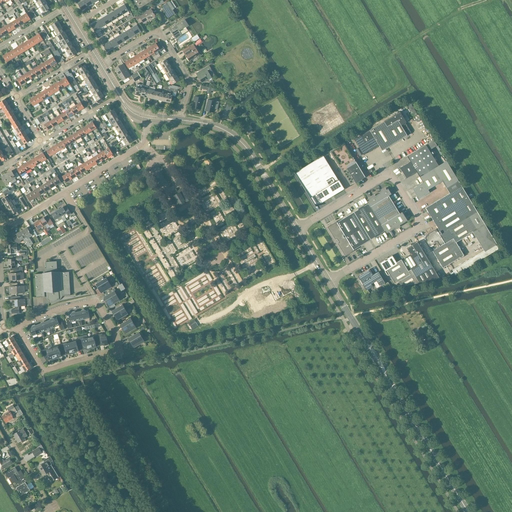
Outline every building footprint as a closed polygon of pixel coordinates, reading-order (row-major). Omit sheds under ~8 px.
[(87,7),(83,0),(78,4),(81,10),(87,7)] [(134,0),(134,1),(139,9),(153,0),(134,0)] [(162,10),(168,18),(175,14),(172,10),(174,9),(169,2),(162,6),(164,9),(162,10)] [(47,4),(40,8),(43,13),(42,13),(43,16),(49,12),(48,10),(50,9),(47,4)] [(124,5),(119,8),(123,15),(128,11),(124,5)] [(119,8),(113,12),(117,18),(123,15),(119,8)] [(136,17),(140,23),(142,21),(143,24),(155,16),(151,9),(139,16),(138,15),(136,17)] [(113,12),(107,15),(111,22),(117,18),(113,12)] [(26,13),(21,16),(25,23),(30,20),(26,13)] [(107,15),(102,18),(106,25),(111,22),(107,15)] [(21,16),(16,20),(20,26),(25,23),(21,16)] [(102,18),(96,22),(100,28),(106,25),(102,18)] [(16,20),(11,23),(15,29),(20,26),(16,20)] [(169,30),(176,40),(182,36),(179,32),(186,27),(189,26),(185,20),(182,21),(169,30)] [(51,25),(54,31),(61,26),(57,21),(51,25)] [(100,28),(96,22),(90,25),(94,32),(100,28)] [(11,23),(6,26),(9,32),(15,29),(11,23)] [(136,25),(131,29),(135,35),(140,32),(136,25)] [(6,26),(0,29),(4,35),(9,32),(6,26)] [(54,31),(52,32),(55,37),(57,36),(64,32),(61,26),(60,27),(54,31)] [(131,29),(125,32),(129,39),(135,35),(131,29)] [(57,36),(55,37),(58,42),(60,41),(67,37),(64,32),(57,36)] [(125,32),(120,35),(124,42),(129,39),(125,32)] [(39,34),(34,37),(38,43),(43,40),(39,34)] [(120,35),(114,39),(118,45),(124,42),(120,35)] [(34,37),(29,40),(32,47),(38,43),(34,37)] [(62,47),(63,46),(70,42),(67,37),(60,41),(58,42),(61,48),(62,47)] [(114,39),(108,42),(112,49),(118,45),(114,39)] [(29,40),(23,43),(27,50),(32,47),(29,40)] [(63,46),(62,47),(63,50),(65,49),(67,51),(73,47),(70,42),(69,42),(63,46)] [(112,49),(108,42),(103,46),(107,52),(112,49)] [(23,43),(18,47),(22,53),(27,50),(23,43)] [(156,43),(151,47),(154,53),(159,50),(160,52),(165,49),(161,43),(157,45),(156,43)] [(183,52),(189,61),(200,54),(194,45),(183,52)] [(18,47),(13,50),(17,56),(22,53),(18,47)] [(77,52),(73,47),(67,51),(70,57),(77,52)] [(151,47),(145,50),(149,56),(154,53),(151,47)] [(13,50),(8,53),(12,59),(17,56),(13,50)] [(145,50),(140,53),(144,59),(149,56),(145,50)] [(12,59),(8,53),(3,56),(6,62),(12,59)] [(140,53),(135,56),(139,62),(144,59),(140,53)] [(135,56),(130,59),(134,66),(139,62),(135,56)] [(53,57),(48,60),(52,66),(57,63),(53,57)] [(134,66),(130,59),(124,62),(128,69),(134,66)] [(159,63),(157,65),(160,70),(163,69),(169,65),(166,59),(159,63)] [(48,60),(43,63),(46,70),(52,66),(48,60)] [(43,63),(37,66),(41,73),(46,70),(43,63)] [(122,64),(115,69),(119,75),(118,76),(120,79),(121,78),(122,81),(128,77),(130,76),(122,64)] [(80,65),(74,69),(77,73),(78,73),(79,76),(81,75),(87,71),(84,65),(82,67),(80,65)] [(163,69),(166,74),(173,70),(169,65),(163,69)] [(37,66),(32,70),(36,76),(41,73),(37,66)] [(196,74),(202,83),(215,75),(209,66),(196,74)] [(32,70),(27,73),(31,79),(36,76),(32,70)] [(166,74),(163,76),(166,81),(168,80),(169,79),(176,75),(173,70),(166,74)] [(87,71),(81,75),(84,80),(91,76),(87,71)] [(132,77),(135,82),(141,78),(138,72),(132,75),(131,76),(132,77)] [(27,73),(22,76),(26,82),(31,79),(27,73)] [(169,79),(168,80),(169,82),(170,81),(172,84),(179,80),(176,75),(169,79)] [(22,76),(17,79),(21,85),(26,82),(22,76)] [(91,76),(84,80),(87,85),(94,81),(91,76)] [(66,78),(61,81),(64,87),(70,84),(66,78)] [(61,81),(55,84),(59,90),(64,87),(61,81)] [(97,86),(94,81),(87,85),(85,87),(88,92),(90,90),(97,86)] [(55,84),(50,87),(54,94),(59,90),(55,84)] [(134,94),(140,96),(143,85),(137,84),(137,87),(136,87),(134,94)] [(146,97),(148,90),(149,87),(143,85),(140,96),(146,97)] [(90,90),(94,96),(100,91),(97,86),(90,90)] [(50,87),(45,90),(49,97),(54,94),(50,87)] [(45,90),(40,94),(44,100),(49,97),(45,90)] [(100,91),(94,96),(97,101),(96,101),(98,104),(103,101),(101,98),(104,97),(100,91)] [(40,94),(35,97),(38,103),(44,100),(40,94)] [(191,108),(200,110),(203,98),(194,96),(191,108)] [(38,103),(35,97),(29,100),(33,106),(38,103)] [(205,111),(213,113),(214,110),(217,110),(219,103),(215,102),(215,101),(208,100),(205,111)] [(80,102),(75,106),(79,111),(84,108),(80,102)] [(2,108),(6,113),(11,110),(8,104),(2,108)] [(75,106),(70,109),(74,115),(79,111),(75,106)] [(70,109),(65,112),(69,118),(74,115),(70,109)] [(6,113),(9,118),(14,115),(11,110),(6,113)] [(108,120),(110,119),(116,115),(113,110),(107,114),(105,115),(108,120)] [(396,113),(387,118),(390,124),(397,120),(400,125),(405,122),(402,116),(403,113),(400,113),(399,111),(397,112),(396,112),(396,113)] [(65,112),(60,115),(63,121),(69,118),(65,112)] [(9,118),(12,123),(17,120),(14,115),(9,118)] [(60,115),(55,118),(58,124),(63,121),(60,115)] [(120,120),(116,115),(110,119),(108,120),(111,125),(112,125),(113,124),(120,120)] [(55,118),(50,121),(53,127),(58,124),(55,118)] [(383,121),(353,139),(363,155),(366,153),(365,152),(367,151),(369,151),(370,150),(371,149),(372,148),(373,147),(375,147),(376,147),(377,146),(377,145),(378,145),(381,151),(407,135),(411,133),(405,122),(400,125),(397,120),(390,124),(387,118),(383,121)] [(12,123),(15,129),(21,125),(17,120),(12,123)] [(114,126),(116,129),(123,125),(120,120),(113,124),(112,125),(113,127),(114,126)] [(53,127),(50,121),(44,125),(48,130),(53,127)] [(93,122),(88,125),(91,131),(96,128),(93,122)] [(15,129),(18,134),(24,130),(21,125),(15,129)] [(88,125),(82,129),(86,134),(91,131),(88,125)] [(116,129),(119,135),(123,132),(126,131),(123,125),(116,129)] [(82,129),(77,132),(81,138),(86,134),(82,129)] [(18,134),(21,139),(27,135),(24,130),(18,134)] [(120,141),(122,140),(129,136),(126,131),(123,132),(119,135),(117,136),(120,141)] [(77,132),(72,135),(76,141),(81,138),(77,132)] [(27,135),(21,139),(24,144),(30,141),(27,135)] [(72,135),(67,138),(71,144),(76,141),(72,135)] [(129,136),(122,140),(126,145),(132,141),(129,136)] [(67,138),(62,141),(65,147),(71,144),(67,138)] [(409,161),(399,167),(406,178),(416,172),(419,177),(438,165),(428,150),(436,145),(433,140),(406,156),(409,161)] [(62,141),(57,144),(60,150),(65,147),(62,141)] [(329,151),(334,159),(350,185),(357,180),(364,176),(364,177),(365,177),(348,150),(344,142),(329,151)] [(57,144),(51,148),(55,153),(60,150),(57,144)] [(1,151),(0,151),(0,159),(1,159),(2,161),(3,161),(7,158),(6,155),(4,156),(2,153),(6,151),(7,152),(10,153),(13,151),(9,146),(5,149),(1,151)] [(55,153),(51,148),(46,151),(50,156),(55,153)] [(109,148),(103,151),(107,157),(112,154),(109,148)] [(103,151),(98,154),(102,160),(107,157),(103,151)] [(43,153),(38,156),(41,162),(46,159),(43,153)] [(98,154),(93,157),(97,164),(102,160),(98,154)] [(315,206),(329,197),(344,188),(338,180),(327,163),(323,155),(309,163),(294,172),(299,180),(315,206)] [(38,156),(32,159),(36,165),(41,162),(38,156)] [(93,157),(88,160),(92,167),(97,164),(93,157)] [(32,159),(27,162),(31,168),(36,165),(32,159)] [(88,160),(83,164),(86,170),(92,167),(88,160)] [(441,181),(446,188),(458,181),(445,160),(438,165),(419,177),(422,182),(412,188),(418,198),(429,192),(427,189),(441,181)] [(27,162),(22,166),(26,172),(31,168),(27,162)] [(83,164),(77,167),(81,173),(86,170),(83,164)] [(26,172),(22,166),(17,169),(20,175),(26,172)] [(77,167),(72,170),(76,176),(81,173),(77,167)] [(72,170),(67,173),(71,179),(76,176),(72,170)] [(11,171),(6,174),(10,181),(12,183),(16,181),(15,178),(16,177),(11,171)] [(71,179),(67,173),(62,176),(66,183),(71,179)] [(10,181),(6,174),(1,178),(5,184),(6,186),(8,185),(7,183),(10,181)] [(53,178),(52,179),(56,186),(57,185),(61,182),(60,181),(57,176),(53,178)] [(49,181),(47,182),(50,189),(53,187),(56,186),(52,179),(49,181)] [(484,224),(458,181),(446,188),(449,193),(425,207),(438,229),(436,230),(435,228),(426,234),(427,235),(425,235),(424,238),(425,240),(424,240),(431,251),(432,250),(442,267),(463,254),(455,242),(484,224)] [(41,185),(41,186),(45,192),(50,189),(47,182),(45,183),(41,185)] [(41,186),(36,189),(40,195),(45,192),(41,186)] [(366,201),(368,203),(376,217),(384,230),(386,232),(387,232),(394,228),(394,229),(400,226),(399,225),(407,220),(401,212),(399,213),(388,195),(391,194),(387,188),(386,189),(385,188),(367,199),(368,200),(367,201),(367,200),(366,201)] [(34,190),(31,192),(34,198),(38,196),(40,195),(36,189),(34,190)] [(176,189),(171,192),(172,192),(173,193),(169,196),(176,208),(188,201),(181,189),(177,191),(176,189)] [(1,199),(5,204),(11,200),(9,196),(13,194),(11,190),(9,191),(4,194),(5,197),(1,199)] [(34,198),(31,192),(30,192),(26,195),(30,201),(34,198)] [(5,204),(8,210),(15,206),(11,200),(5,204)] [(376,217),(368,203),(363,205),(357,208),(357,209),(354,211),(341,219),(336,222),(336,221),(327,226),(335,239),(336,238),(338,240),(339,242),(337,243),(345,255),(354,250),(353,249),(371,238),(374,236),(375,237),(381,234),(380,233),(384,230),(376,217)] [(15,206),(8,210),(11,215),(14,213),(15,216),(22,212),(19,207),(17,209),(15,206)] [(64,209),(63,207),(57,211),(64,222),(66,220),(65,217),(64,215),(67,214),(68,216),(71,214),(68,208),(64,209)] [(43,230),(45,233),(46,232),(46,231),(47,231),(45,228),(46,228),(45,225),(48,223),(49,226),(53,224),(50,218),(46,220),(44,217),(39,220),(44,229),(43,230)] [(42,230),(43,230),(44,229),(39,220),(34,224),(37,230),(41,228),(42,230)] [(62,226),(57,229),(61,236),(66,232),(65,231),(62,226)] [(27,227),(22,231),(26,237),(31,234),(27,227)] [(15,237),(13,238),(15,241),(19,243),(21,242),(20,240),(23,239),(25,241),(26,244),(29,243),(27,240),(26,237),(22,231),(16,234),(17,236),(15,237)] [(410,269),(418,282),(439,277),(417,241),(406,248),(410,253),(403,257),(410,269)] [(17,250),(17,244),(7,245),(7,253),(14,253),(14,250),(17,250)] [(384,259),(379,262),(387,275),(389,274),(394,283),(398,281),(401,286),(418,282),(410,269),(408,270),(400,259),(396,262),(392,255),(386,258),(387,259),(385,260),(384,259)] [(16,259),(8,259),(8,268),(10,268),(10,271),(18,270),(17,261),(22,260),(28,260),(27,256),(16,256),(16,259)] [(43,273),(34,274),(36,297),(44,297),(47,297),(48,300),(49,301),(51,301),(52,301),(53,301),(55,301),(56,301),(57,300),(59,299),(58,296),(70,295),(70,294),(70,291),(69,272),(64,272),(62,272),(60,272),(60,270),(60,269),(57,269),(56,261),(45,262),(46,268),(46,269),(43,270),(43,271),(43,273)] [(461,264),(452,270),(455,275),(464,270),(461,264)] [(357,276),(366,290),(375,284),(376,287),(384,282),(377,271),(372,274),(369,269),(357,276)] [(9,273),(9,280),(23,280),(23,270),(14,271),(14,273),(9,273)] [(102,276),(95,281),(97,284),(95,285),(97,284),(99,287),(98,287),(99,289),(101,293),(111,287),(106,278),(107,278),(106,278),(104,279),(102,276)] [(107,302),(109,306),(119,300),(114,292),(115,292),(114,291),(103,298),(106,303),(107,302)] [(18,299),(10,299),(11,306),(14,306),(15,310),(19,309),(19,306),(25,305),(24,298),(22,299),(18,299)] [(122,305),(123,305),(111,312),(114,317),(115,316),(117,320),(127,314),(122,305)] [(75,321),(73,312),(72,312),(71,313),(69,314),(69,318),(66,319),(68,328),(72,327),(71,321),(75,321)] [(52,318),(51,318),(54,326),(58,325),(61,331),(65,329),(61,320),(58,322),(56,317),(54,318),(52,318)] [(131,319),(119,325),(119,326),(120,326),(122,330),(123,330),(125,334),(135,327),(131,319)] [(424,339),(418,329),(413,332),(419,342),(424,339)] [(139,333),(139,332),(127,339),(128,340),(128,339),(130,344),(131,344),(133,347),(144,341),(139,333)] [(105,333),(96,335),(98,345),(103,344),(103,345),(107,344),(105,333)] [(92,337),(87,338),(90,348),(94,347),(93,346),(98,345),(96,335),(92,335),(92,337)] [(6,339),(10,345),(16,341),(13,336),(6,339)] [(81,338),(78,339),(81,349),(86,348),(86,349),(90,348),(87,338),(82,340),(81,338)] [(70,343),(72,353),(76,352),(76,350),(81,349),(78,339),(74,340),(75,341),(70,343)] [(10,345),(13,350),(19,346),(16,341),(10,345)] [(69,341),(60,344),(63,354),(68,353),(68,354),(72,353),(69,341)] [(60,344),(52,346),(52,348),(55,358),(59,356),(59,355),(63,354),(60,344)] [(13,350),(16,355),(22,351),(19,346),(13,350)] [(40,350),(46,360),(51,358),(51,359),(55,358),(52,348),(46,350),(46,349),(40,350)] [(16,355),(19,360),(25,357),(22,351),(16,355)] [(19,360),(22,366),(28,362),(25,357),(19,360)] [(28,362),(22,366),(25,371),(31,367),(28,362)] [(5,415),(2,416),(4,419),(16,412),(12,405),(7,408),(9,411),(4,414),(5,415)] [(4,419),(6,422),(8,421),(8,422),(9,421),(18,416),(16,412),(4,419)] [(16,432),(13,434),(15,438),(26,431),(24,428),(23,428),(20,430),(19,429),(16,431),(16,432)] [(26,431),(15,438),(18,442),(21,440),(22,442),(25,440),(24,438),(25,438),(24,437),(29,434),(27,431),(26,431)] [(32,452),(35,457),(42,453),(39,448),(32,452)] [(0,457),(0,467),(1,470),(12,463),(10,458),(3,462),(0,457)] [(41,464),(37,467),(40,471),(51,465),(50,463),(50,462),(50,461),(48,459),(47,459),(44,461),(40,463),(41,464)] [(51,465),(40,471),(43,475),(46,473),(47,474),(51,481),(58,477),(51,465)] [(15,467),(5,473),(8,477),(9,476),(13,483),(16,481),(19,486),(16,487),(17,488),(21,495),(30,490),(27,485),(25,482),(27,481),(20,470),(18,471),(15,467)]
